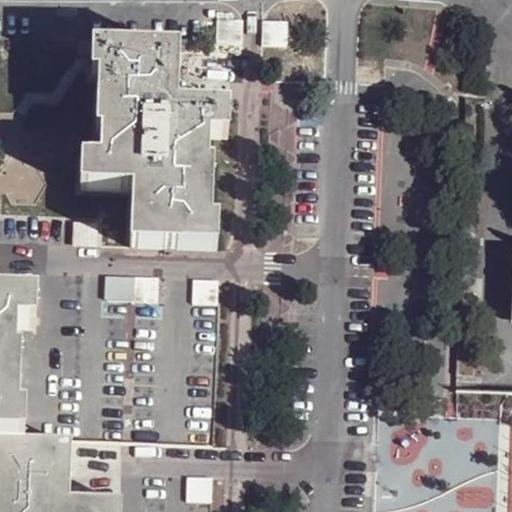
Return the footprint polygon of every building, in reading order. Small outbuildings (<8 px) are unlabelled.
[(245,24),(220,23),(219,48),(244,49),(245,24)] [(290,27),(265,26),(264,50),(289,51),(290,27)] [(131,247),(217,251),(218,221),(212,221),(213,165),(209,165),(210,138),(228,138),(229,110),(178,108),(179,51),(92,49),(92,78),(99,78),(97,133),(102,133),(100,161),(82,161),(81,189),(132,191),(131,247)] [(409,240),(406,181),(382,183),(385,241),(409,240)] [(77,224),(76,245),(97,246),(98,226),(77,224)] [(159,282),(108,279),(107,305),(158,306),(159,282)] [(221,286),(195,284),(193,307),(220,309),(221,286)] [(0,442),(24,444),(25,413),(19,412),(21,356),(16,356),(17,330),(29,330),(29,329),(36,330),(37,301),(30,300),(0,298),(0,442)] [(511,511),(511,393),(456,392),(455,416),(511,418),(511,451),(491,451),(490,478),(379,475),(377,511),(511,511)] [(120,511),(120,503),(68,502),(71,445),(62,444),(24,444),(0,442),(0,511),(120,511)]
